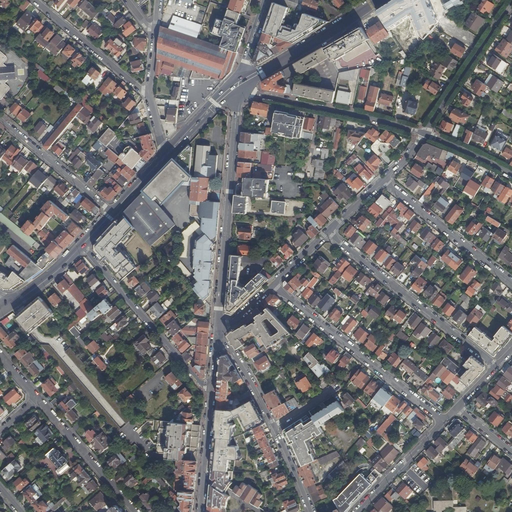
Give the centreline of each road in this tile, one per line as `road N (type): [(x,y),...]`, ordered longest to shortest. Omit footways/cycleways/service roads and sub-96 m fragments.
road 1 (residential): [(239,82),(216,335)]
road 2 (residential): [(272,285),(442,420)]
road 3 (residential): [(495,367),(328,232)]
road 4 (residential): [(211,386),(82,244)]
road 5 (residential): [(239,82),(260,95),(422,133)]
road 6 (residential): [(381,180),(511,280)]
road 7 (primary): [(239,82),(380,0)]
road 8 (residential): [(422,133),(511,2)]
road 9 (residential): [(34,0),(149,97)]
road 10 (residential): [(38,398),(135,511)]
road 11 (residential): [(112,212),(0,117)]
road 12 (residential): [(211,386),(200,511)]
road 13 (residential): [(356,511),(442,420)]
